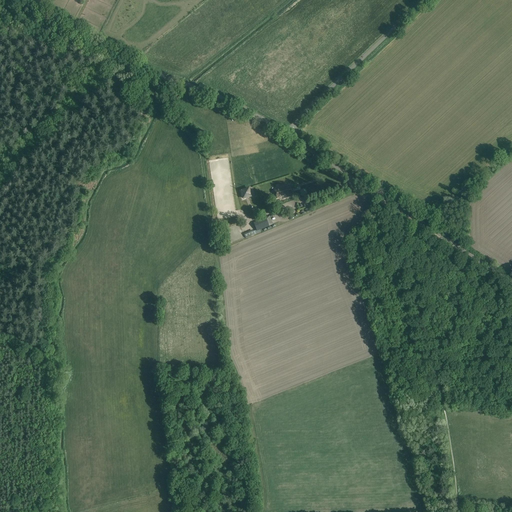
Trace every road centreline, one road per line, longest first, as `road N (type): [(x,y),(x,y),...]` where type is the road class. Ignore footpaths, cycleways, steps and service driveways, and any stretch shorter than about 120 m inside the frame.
road 1 (unclassified): [(281,130),(163,73),(0,30)]
road 2 (unclassified): [(511,281),(281,130)]
road 3 (unclassified): [(281,130),(423,0)]
